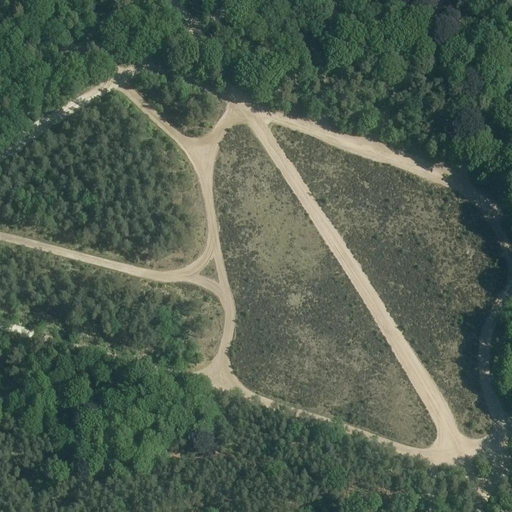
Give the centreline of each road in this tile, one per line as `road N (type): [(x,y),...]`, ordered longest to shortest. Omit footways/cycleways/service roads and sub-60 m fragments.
road 1 (track): [(480,511),(477,489),(408,358),(172,0)]
road 2 (track): [(0,325),(435,455),(431,511)]
road 3 (track): [(511,263),(483,203),(454,181),(246,107)]
road 4 (track): [(214,384),(228,309),(199,154),(246,107)]
road 5 (track): [(0,154),(237,0)]
road 6 (track): [(0,236),(170,276),(198,266),(214,239)]
road 7 (track): [(480,497),(503,435),(483,350),(511,285)]
road 8 (track): [(199,154),(130,94),(65,0)]
road 9 (track): [(369,149),(441,0)]
road 10 (track): [(29,73),(156,0)]
road 11 (track): [(333,0),(319,132)]
